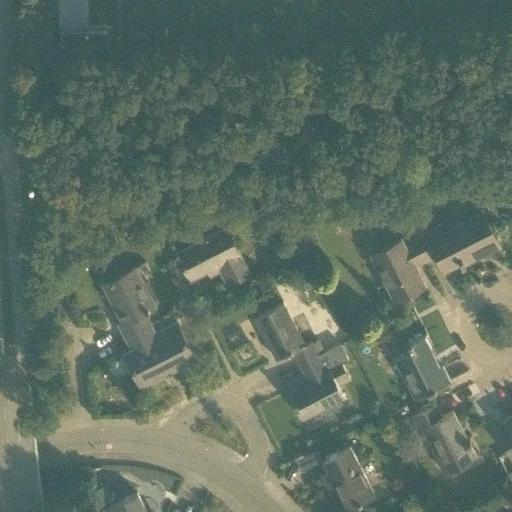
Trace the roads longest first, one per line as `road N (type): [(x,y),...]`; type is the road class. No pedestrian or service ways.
road 1 (residential): [(165,448),(184,421),(215,406),(249,423),(258,455),(243,486)]
road 2 (residential): [(0,452),(75,442),(165,448)]
road 3 (residential): [(511,361),(482,361),(463,332),(473,303),(496,296),(511,302)]
